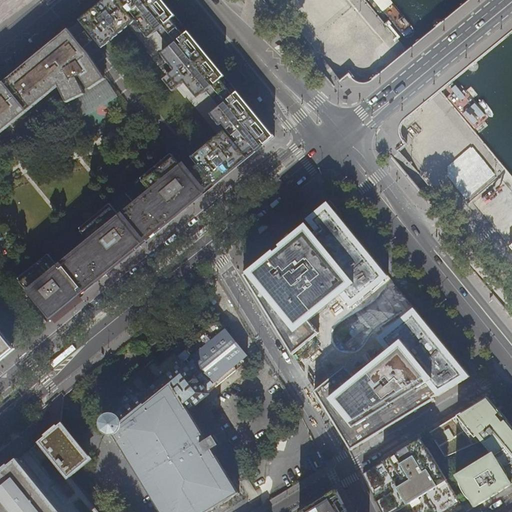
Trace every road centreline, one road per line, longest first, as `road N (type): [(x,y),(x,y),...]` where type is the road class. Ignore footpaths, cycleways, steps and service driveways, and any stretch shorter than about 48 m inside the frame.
road 1 (residential): [(337,140),(293,148),(0,386)]
road 2 (primary): [(511,358),(337,140)]
road 3 (secondary): [(0,416),(211,244)]
road 4 (residential): [(211,244),(346,467)]
road 5 (secondary): [(337,140),(511,0)]
road 6 (residential): [(346,467),(511,366)]
road 7 (primary): [(210,0),(337,140)]
road 8 (secondary): [(211,244),(337,140)]
